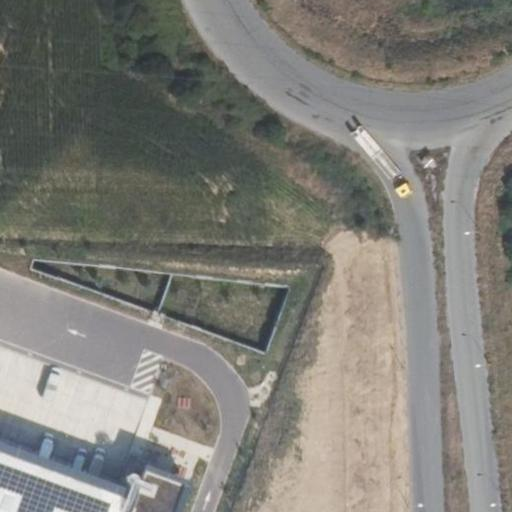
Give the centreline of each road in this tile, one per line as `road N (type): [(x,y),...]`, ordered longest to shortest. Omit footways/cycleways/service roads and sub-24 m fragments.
road 1 (secondary): [(363,113),(412,204),(432,511)]
road 2 (secondary): [(481,511),(457,197),(491,110)]
road 3 (secondary): [(217,0),(231,30),(283,83),(363,113)]
road 4 (secondary): [(363,113),(400,125),(491,110)]
